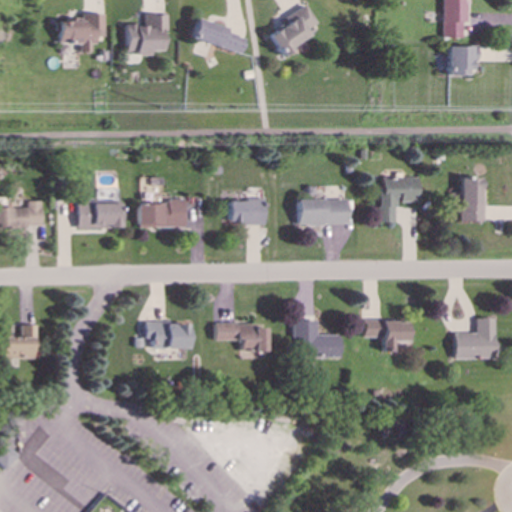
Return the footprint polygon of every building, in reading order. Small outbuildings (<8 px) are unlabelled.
[(439,0),(440,38),(460,38),(460,23),(464,23),(464,0),(439,0)] [(307,37),(303,30),(313,24),(303,7),(263,32),(277,55),(307,37)] [(54,44),(75,44),(76,52),(90,52),(89,37),(100,37),(100,14),(78,14),(78,22),(51,22),(52,32),(54,32),(54,44)] [(121,52),(131,52),(131,56),(147,56),(147,52),(158,52),(158,37),(164,37),(163,15),(140,15),(140,25),(121,26),(121,52)] [(192,20),(187,39),(238,54),(243,36),(192,20)] [(444,47),(444,75),(467,75),(467,62),(474,62),(473,46),(444,47)] [(415,202),(415,178),(377,178),(376,223),(394,223),(394,202),(415,202)] [(458,222),(480,222),(479,178),(457,179),(458,222)] [(72,201),(73,229),(116,229),(116,199),(105,199),(105,192),(93,193),(93,201),(72,201)] [(260,224),(260,201),(224,200),(224,224),(260,224)] [(293,201),(293,226),(344,225),(343,200),(293,201)] [(37,201),(21,202),(21,208),(0,208),(0,228),(37,228),(37,201)] [(180,227),(180,202),(133,203),(133,228),(180,227)] [(451,334),(452,359),(493,359),(493,318),(474,319),(474,334),(451,334)] [(314,321),(289,321),(289,338),(298,338),(297,357),(336,358),(337,336),(313,335),(314,321)] [(404,321),(360,321),(360,338),(379,338),(379,352),(390,352),(390,342),(405,341),(404,321)] [(184,349),(183,325),(171,325),(171,322),(139,323),(140,341),(147,341),(148,350),(184,349)] [(262,352),(262,328),(252,328),(252,324),(210,324),(210,341),(236,340),(237,352),(262,352)] [(32,326),(17,325),(17,338),(0,337),(0,359),(31,359),(32,326)] [(1,444),(0,445),(0,467),(1,469),(13,456),(1,444)]
